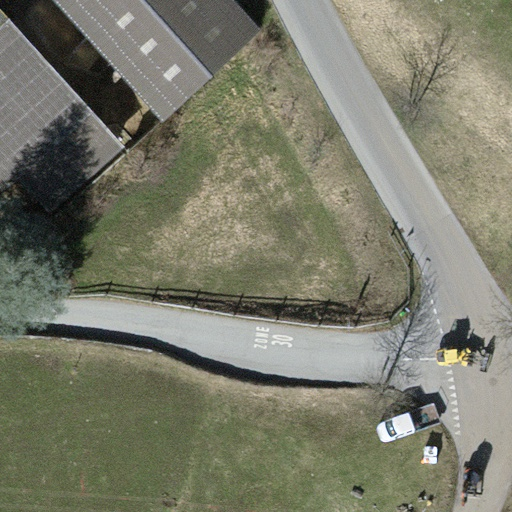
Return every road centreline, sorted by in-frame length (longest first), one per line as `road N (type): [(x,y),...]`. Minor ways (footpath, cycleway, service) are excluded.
road 1 (residential): [(484,359),(326,358),(0,308)]
road 2 (residential): [(484,359),(470,304),(313,0)]
road 3 (residential): [(481,511),(499,446),(484,359)]
